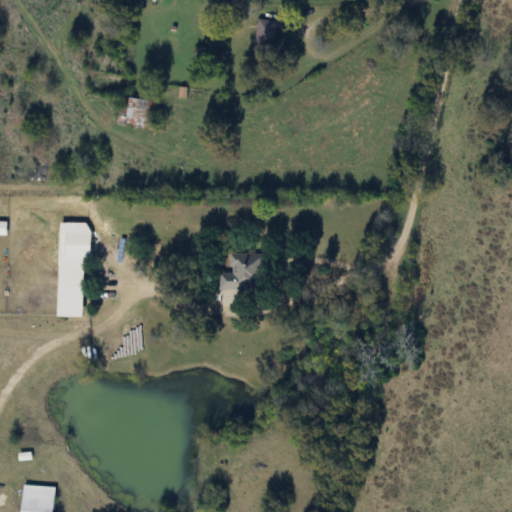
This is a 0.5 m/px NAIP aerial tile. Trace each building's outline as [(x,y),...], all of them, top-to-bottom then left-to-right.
[(273,49),(273,20),(254,20),(254,49),(273,49)] [(119,97),(115,126),(153,131),(156,102),(119,97)] [(161,239),(144,239),(144,265),(161,265),(161,239)] [(88,274),(95,282),(113,265),(117,270),(134,254),(122,242),(88,274)] [(218,273),(218,290),(261,290),(261,254),(228,254),(228,273),(218,273)] [(51,511),(53,487),(21,485),(19,511),(51,511)]
